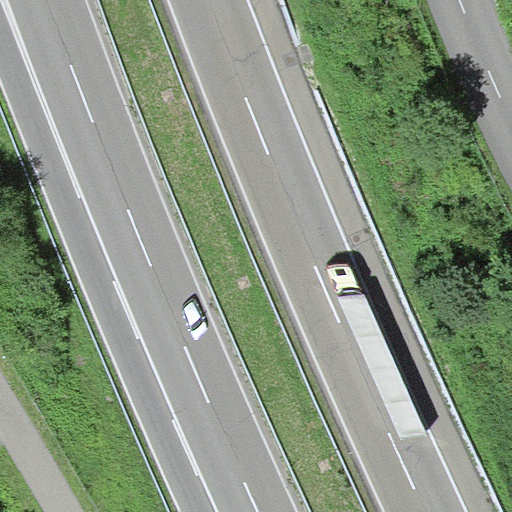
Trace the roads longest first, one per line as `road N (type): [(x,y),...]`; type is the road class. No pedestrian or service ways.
road 1 (motorway): [(427,511),(278,189),(207,0)]
road 2 (motorway): [(116,184),(260,511)]
road 3 (motorway): [(0,29),(38,123),(116,184)]
road 4 (motorway): [(47,0),(116,184)]
road 5 (tertiary): [(511,122),(459,0)]
